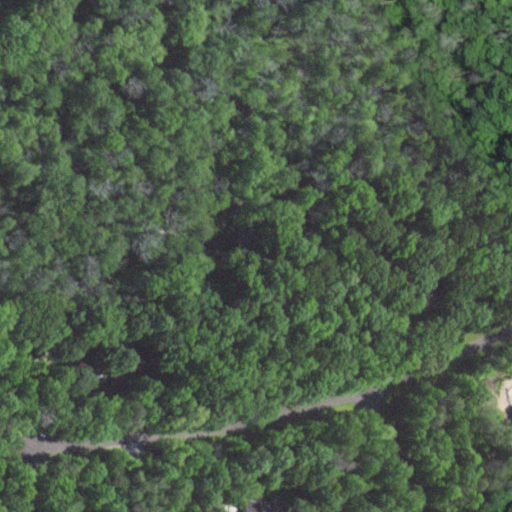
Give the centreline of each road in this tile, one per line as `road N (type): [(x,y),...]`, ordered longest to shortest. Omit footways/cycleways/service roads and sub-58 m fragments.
road 1 (residential): [(26,440),(68,448),(299,413),(511,328)]
road 2 (residential): [(413,511),(365,390)]
